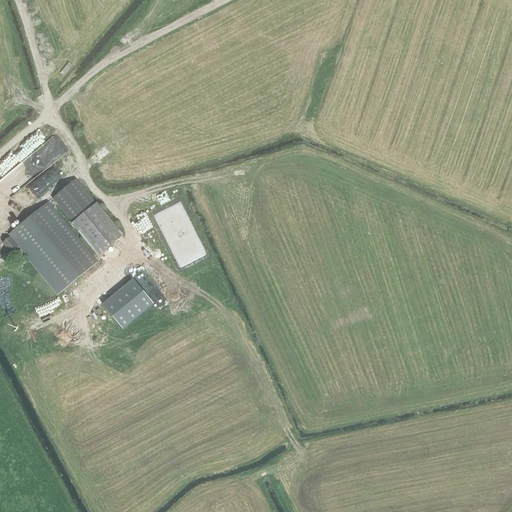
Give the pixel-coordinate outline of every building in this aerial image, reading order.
[(72,224),(98,256),(123,235),(97,203),(96,204),(75,179),(52,198),(73,223),(72,224)] [(58,295),(97,263),(48,202),(9,235),(58,295)] [(18,248),(9,237),(2,243),(10,254),(18,248)] [(133,279),(102,304),(123,329),(154,304),(133,279)] [(45,315),(2,332),(7,345),(50,329),(45,315)]
